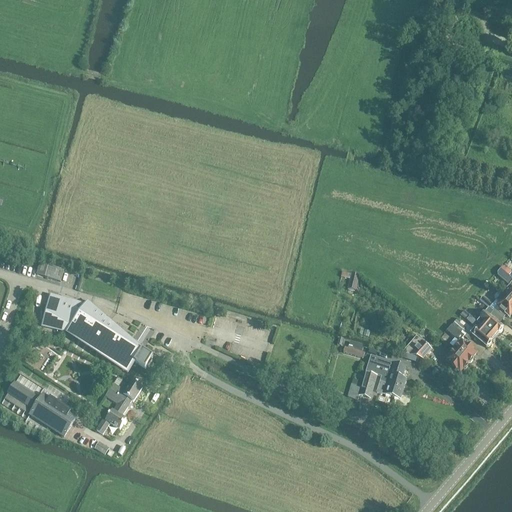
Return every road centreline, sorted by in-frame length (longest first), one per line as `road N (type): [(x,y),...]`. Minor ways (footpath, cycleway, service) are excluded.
road 1 (track): [(344,171),(367,9)]
road 2 (tertiary): [(424,511),(511,411)]
